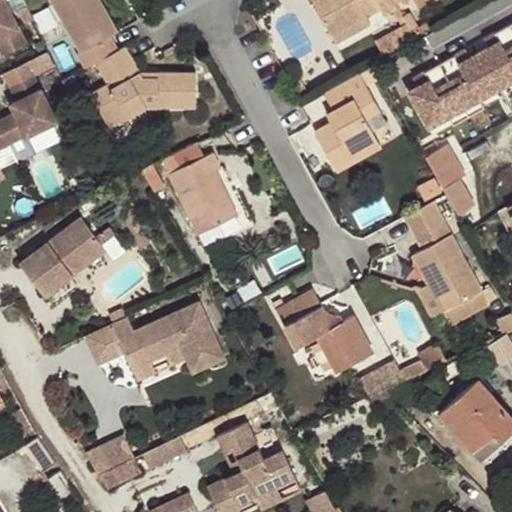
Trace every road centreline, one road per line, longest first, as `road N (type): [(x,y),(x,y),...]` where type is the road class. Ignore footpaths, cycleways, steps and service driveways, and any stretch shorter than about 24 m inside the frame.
road 1 (residential): [(337,263),(227,40),(234,0)]
road 2 (residential): [(21,372),(109,511)]
